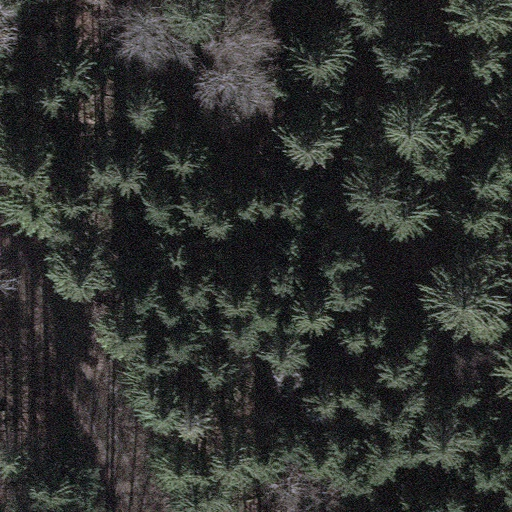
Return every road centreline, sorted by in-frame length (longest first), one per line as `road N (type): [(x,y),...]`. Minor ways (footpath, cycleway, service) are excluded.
road 1 (track): [(511,328),(363,169),(265,86),(131,0)]
road 2 (track): [(0,202),(149,511)]
